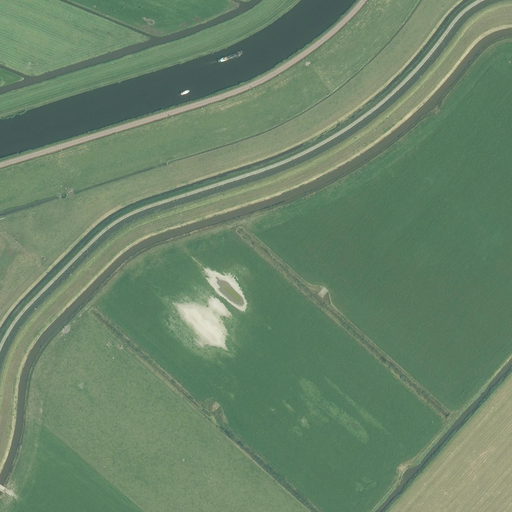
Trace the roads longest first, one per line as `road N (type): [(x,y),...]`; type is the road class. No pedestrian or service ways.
road 1 (tertiary): [(0,165),(253,84),(296,59),(364,0)]
road 2 (track): [(0,313),(47,265),(45,244),(69,196),(54,148)]
